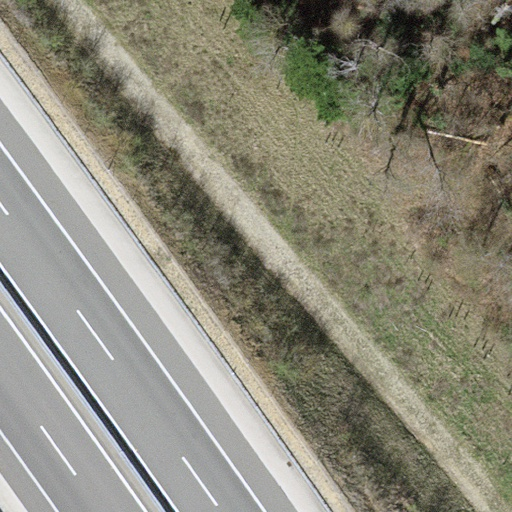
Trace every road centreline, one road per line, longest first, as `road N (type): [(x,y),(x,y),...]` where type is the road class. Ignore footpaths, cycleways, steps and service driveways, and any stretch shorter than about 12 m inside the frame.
road 1 (track): [(497,511),(73,0)]
road 2 (motorway): [(219,511),(0,206)]
road 3 (motorway): [(0,369),(101,511)]
